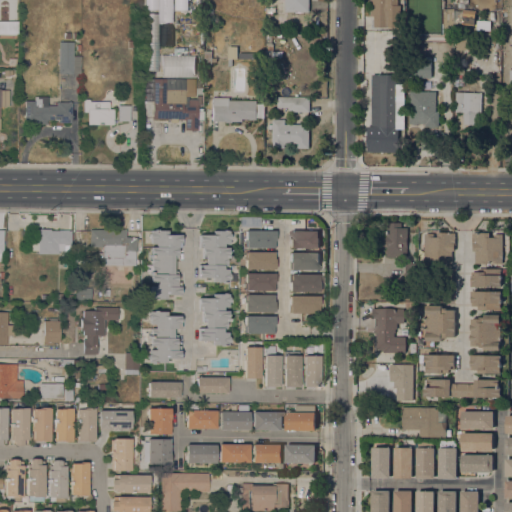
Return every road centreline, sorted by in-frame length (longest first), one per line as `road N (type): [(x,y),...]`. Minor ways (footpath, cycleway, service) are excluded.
road 1 (residential): [(341,511),(345,0)]
road 2 (secondary): [(285,190),(0,188)]
road 3 (residential): [(189,367),(190,189)]
road 4 (residential): [(282,221),(282,332),(341,334)]
road 5 (residential): [(177,437),(342,437)]
road 6 (residential): [(186,387),(186,397),(340,395)]
road 7 (residential): [(341,484),(499,486)]
road 8 (residential): [(100,511),(94,452),(0,451)]
road 9 (residential): [(462,374),(464,228)]
